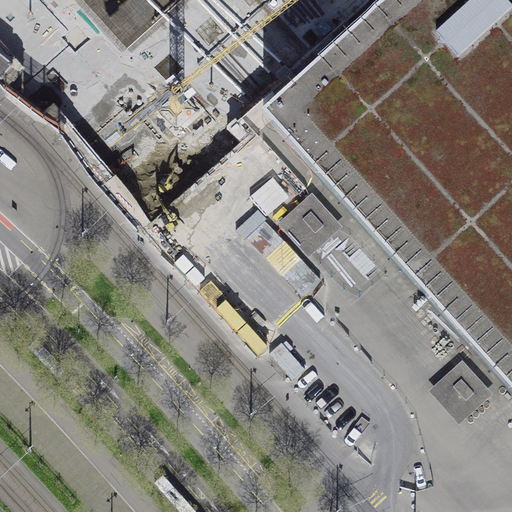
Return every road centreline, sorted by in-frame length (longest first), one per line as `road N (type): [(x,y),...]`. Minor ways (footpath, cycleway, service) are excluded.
road 1 (secondary): [(263,511),(0,229)]
road 2 (secondary): [(0,280),(218,511)]
